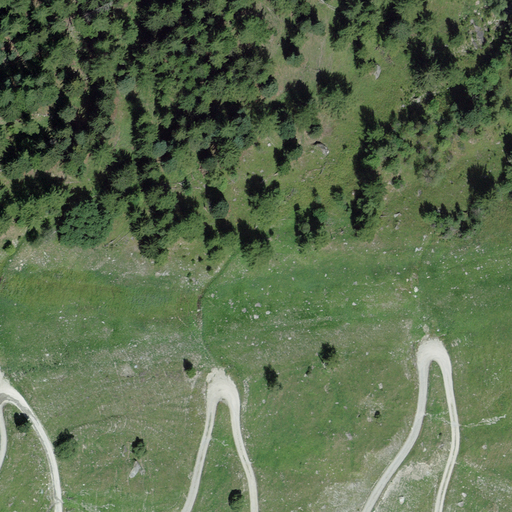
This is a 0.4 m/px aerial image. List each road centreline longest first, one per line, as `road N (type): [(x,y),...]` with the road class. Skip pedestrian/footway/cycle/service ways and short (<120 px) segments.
road 1 (track): [(438,511),(455,436),(446,371),(434,350),(425,358),(416,427),(365,511)]
road 2 (track): [(254,511),(225,389),(212,402),(185,511)]
road 3 (track): [(58,511),(44,439),(18,399),(0,395)]
